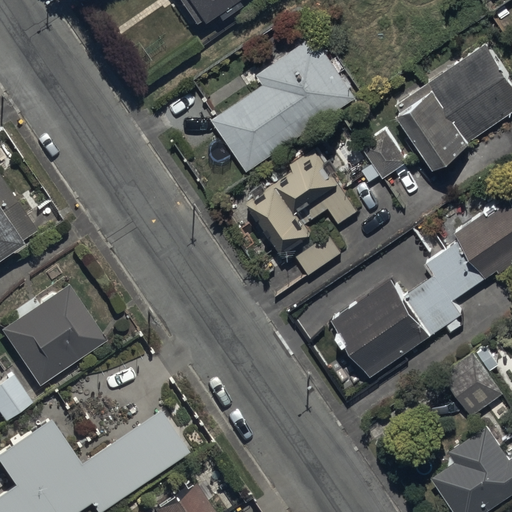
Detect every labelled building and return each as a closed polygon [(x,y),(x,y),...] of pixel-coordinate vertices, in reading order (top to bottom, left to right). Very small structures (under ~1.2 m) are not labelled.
[(188,0),(203,23),(237,0),(188,0)] [(364,17),(351,0),(328,0),(350,28),(364,17)] [(299,136),(357,97),(316,36),(258,74),(265,84),(213,118),(247,170),(299,136)] [(511,112),(511,81),(486,43),(396,102),(436,163),(511,112)] [(361,143),(384,178),(409,161),(386,127),(361,143)] [(295,169),(279,179),(249,199),(285,252),(314,233),(307,222),(330,207),(340,222),(358,210),(348,195),(319,153),(316,147),(291,163),(295,169)] [(0,252),(37,229),(0,173),(0,252)] [(456,230),(462,237),(426,261),(435,274),(451,300),(487,276),(488,277),(511,260),(511,201),(508,196),(456,230)] [(298,256),(309,273),(343,251),(332,234),(298,256)] [(404,294),(433,337),(463,317),(451,300),(435,274),(404,294)] [(332,315),(373,376),(433,337),(404,294),(392,276),(332,315)] [(3,328),(40,384),(106,341),(69,284),(3,328)] [(446,371),(475,414),(504,395),(475,352),(446,371)] [(0,380),(0,411),(5,419),(32,402),(13,372),(0,380)] [(0,453),(0,462),(15,486),(0,495),(0,511),(76,511),(91,502),(98,511),(188,453),(161,411),(81,464),(52,419),(0,453)] [(511,457),(498,437),(491,425),(452,450),(460,462),(435,478),(457,511),(487,511),(511,496),(511,457)] [(216,511),(199,485),(158,511),(216,511)]
